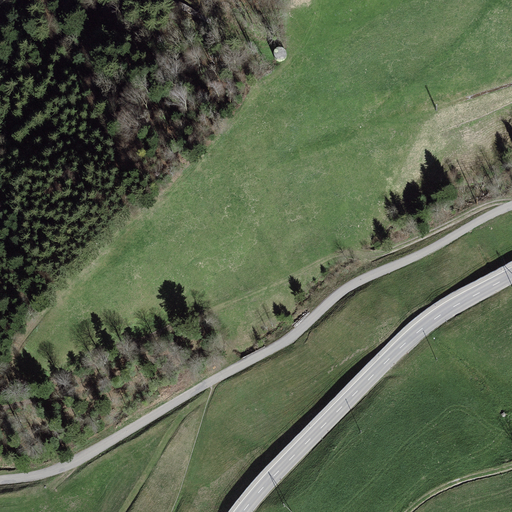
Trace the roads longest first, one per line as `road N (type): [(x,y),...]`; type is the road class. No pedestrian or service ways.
road 1 (track): [(503,211),(494,206),(379,252),(352,248),(297,279),(79,369),(41,399),(0,408)]
road 2 (unclassified): [(511,275),(411,336),(243,511)]
